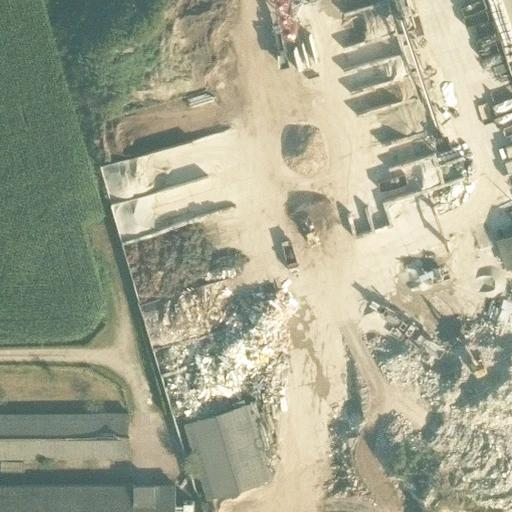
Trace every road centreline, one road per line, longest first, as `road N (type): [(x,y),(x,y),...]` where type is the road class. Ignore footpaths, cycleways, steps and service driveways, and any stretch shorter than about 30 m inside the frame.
road 1 (unknown): [(449,241),(380,279),(359,281),(337,264),(256,108),(248,0)]
road 2 (unknown): [(502,200),(431,0)]
road 3 (unknown): [(511,390),(493,366),(449,241)]
